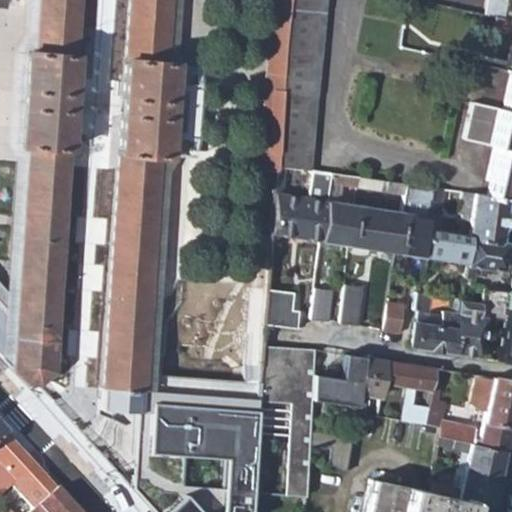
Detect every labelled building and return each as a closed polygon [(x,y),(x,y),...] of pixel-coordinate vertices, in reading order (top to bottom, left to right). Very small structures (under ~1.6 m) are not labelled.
[(17,247),(9,368),(21,382),(37,383),(49,370),(67,116),(75,0),(36,0),(33,52),(22,52),(16,146),(24,147),(17,247)] [(127,0),(119,120),(99,388),(136,391),(156,157),(166,157),(173,63),(163,63),(167,0),(127,0)] [(287,0),(272,0),(258,167),(274,168),(283,39),(287,0)] [(307,171),(324,0),(287,0),(283,39),(274,168),(307,171)] [(511,0),(484,0),(482,14),(492,16),(511,20),(511,0)] [(511,37),(511,20),(492,16),(488,32),(511,37)] [(511,73),(510,73),(501,110),(469,103),(461,140),(492,147),(481,197),(502,200),(511,201),(511,73)] [(307,171),(274,168),(274,177),(421,198),(422,188),(307,171)] [(424,217),(272,196),(269,236),(284,238),(460,262),(463,238),(469,195),(458,194),(456,215),(459,215),(456,234),(433,231),(436,213),(447,215),(450,192),(430,189),(428,203),(425,203),(424,217)] [(469,195),(463,238),(496,243),(502,200),(481,197),(469,195)] [(0,358),(9,368),(17,247),(0,230),(0,358)] [(463,238),(460,262),(459,266),(461,267),(460,276),(469,277),(470,267),(497,270),(501,243),(496,243),(463,238)] [(259,348),(264,270),(222,268),(219,315),(182,313),(179,354),(220,357),(221,346),(259,348)] [(456,298),(449,353),(511,363),(511,347),(493,344),(493,348),(477,346),(480,318),(473,317),(475,303),(483,304),(485,288),(458,285),(456,298)] [(338,286),(333,324),(350,327),(355,289),(338,286)] [(310,290),(306,320),(323,322),(326,292),(310,290)] [(408,310),(428,312),(430,294),(411,292),(408,310)] [(436,327),(410,323),(408,348),(449,353),(456,298),(448,297),(446,313),(438,312),(436,327)] [(264,308),(262,325),(291,329),(293,311),(264,308)] [(377,310),(374,330),(392,333),(395,312),(377,310)] [(312,351),(261,343),(259,368),(257,372),(255,397),(285,399),(281,496),(301,497),(312,351)] [(379,383),(382,361),(360,358),(356,393),(377,397),(379,383)] [(379,383),(427,391),(431,369),(382,361),(379,383)] [(511,399),(511,380),(473,376),(468,402),(474,413),(479,414),(472,444),(500,450),(511,399)] [(465,442),(468,443),(471,428),(437,420),(440,401),(426,399),(424,414),(423,425),(435,427),(435,436),(465,442)] [(373,416),(375,407),(354,403),(352,413),(373,416)] [(243,511),(251,412),(152,404),(147,453),(180,459),(179,486),(219,489),(216,511),(192,511),(180,497),(163,511),(243,511)] [(397,420),(423,425),(424,414),(400,410),(397,420)] [(347,467),(351,434),(314,429),(312,442),(329,444),(326,465),(347,467)] [(51,490),(0,434),(0,489),(5,485),(30,511),(51,490)] [(494,477),(500,450),(472,444),(468,443),(465,442),(459,469),(494,477)] [(494,477),(459,469),(455,486),(428,479),(427,489),(463,498),(488,503),(494,477)] [(427,489),(368,476),(360,511),(460,511),(463,498),(427,489)] [(28,511),(71,511),(51,490),(30,511),(28,511)]
